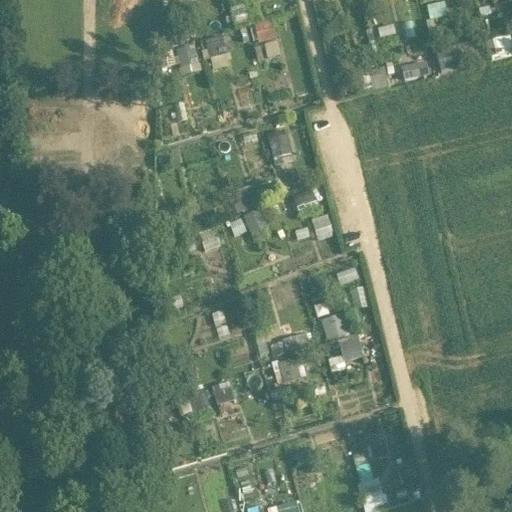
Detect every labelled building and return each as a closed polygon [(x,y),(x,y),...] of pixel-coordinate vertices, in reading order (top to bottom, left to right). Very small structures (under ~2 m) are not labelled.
[(252,26),(257,44),(275,40),(270,21),(252,26)] [(488,63),(511,59),(511,57),(509,39),(485,43),(488,63)] [(275,166),(293,161),(284,132),(266,138),(275,166)] [(230,337),(242,335),(238,310),(216,314),(218,324),(227,323),(230,337)] [(322,341),(347,336),(343,316),(318,321),(322,341)] [(337,344),(343,363),(362,358),(356,339),(337,344)] [(230,385),(213,387),(215,405),(232,403),(230,385)] [(354,460),(363,511),(385,511),(387,511),(381,478),(370,480),(366,458),(354,460)] [(271,509),(272,511),(294,511),(293,503),(271,509)]
